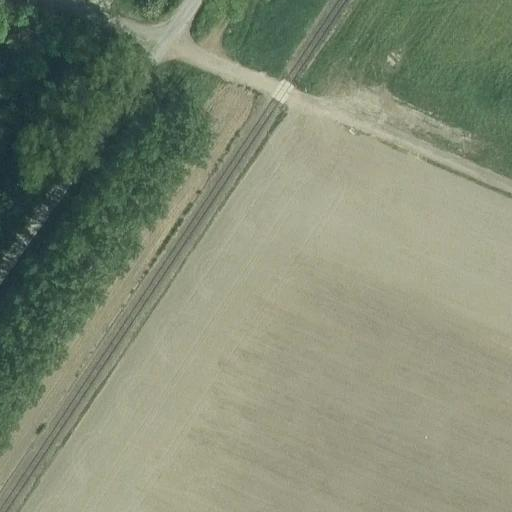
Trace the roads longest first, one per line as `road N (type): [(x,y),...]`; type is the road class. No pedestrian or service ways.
road 1 (track): [(159,34),(511,189)]
road 2 (unclassified): [(0,271),(159,34)]
